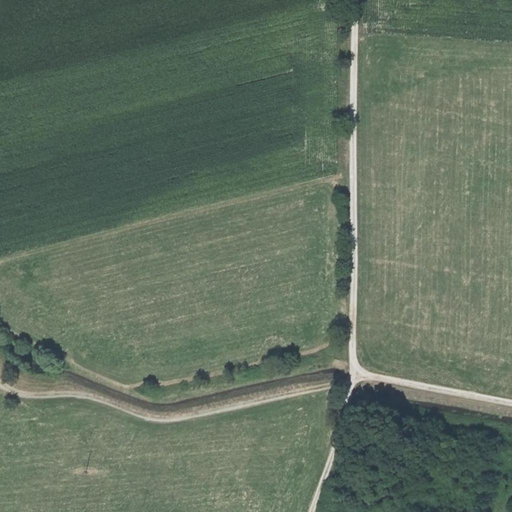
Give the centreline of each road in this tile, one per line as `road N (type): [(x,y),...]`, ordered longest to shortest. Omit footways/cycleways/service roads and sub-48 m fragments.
road 1 (track): [(360,0),(357,376)]
road 2 (track): [(355,383),(170,418),(0,382)]
road 3 (track): [(357,376),(511,403)]
road 4 (track): [(357,376),(313,511)]
